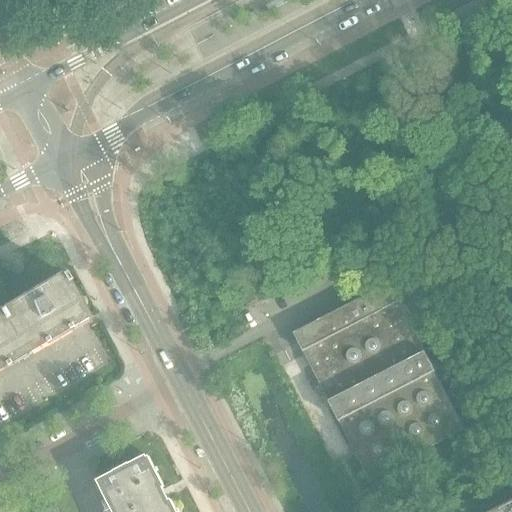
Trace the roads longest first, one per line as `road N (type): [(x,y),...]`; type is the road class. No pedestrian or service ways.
road 1 (tertiary): [(71,160),(370,0)]
road 2 (residential): [(71,160),(181,378)]
road 3 (residential): [(181,378),(0,486)]
road 4 (tertiary): [(196,0),(26,89)]
road 5 (residential): [(181,378),(249,511)]
